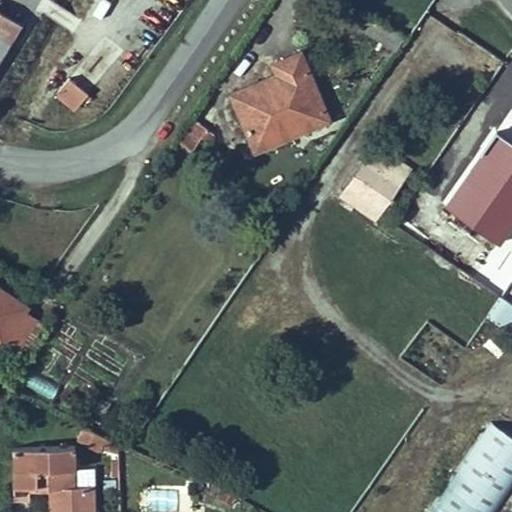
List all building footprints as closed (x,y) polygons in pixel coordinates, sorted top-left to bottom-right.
[(0,53),(19,23),(0,11),(0,53)] [(361,29),(373,36),(383,22),(370,14),(361,29)] [(405,36),(383,22),(373,36),(396,50),(405,36)] [(274,64),(279,74),(232,94),(251,139),(298,119),(302,129),(328,118),(300,53),(274,64)] [(84,89),(66,78),(56,93),(75,104),(84,89)] [(511,223),(511,116),(509,115),(446,205),(499,242),(511,223)] [(192,150),(201,138),(207,128),(194,119),(179,141),(192,150)] [(302,129),(298,119),(251,139),(255,148),(302,129)] [(207,142),(214,132),(207,128),(201,138),(207,142)] [(377,217),(411,167),(401,160),(390,177),(367,161),(344,194),(377,217)] [(459,268),(480,283),(499,256),(477,241),(459,268)] [(26,306),(0,288),(0,340),(14,350),(35,318),(23,310),(26,306)] [(505,326),(511,317),(511,301),(502,293),(487,312),(505,326)] [(26,371),(22,384),(43,391),(48,379),(26,371)] [(493,511),(511,485),(511,433),(492,420),(428,511),(493,511)] [(77,439),(97,450),(105,435),(85,424),(77,439)] [(49,511),(95,511),(94,485),(76,485),(75,467),(74,445),(13,447),(14,499),(30,499),(30,485),(53,485),(54,511),(50,511),(49,511)] [(75,467),(76,485),(94,485),(93,467),(75,467)]
